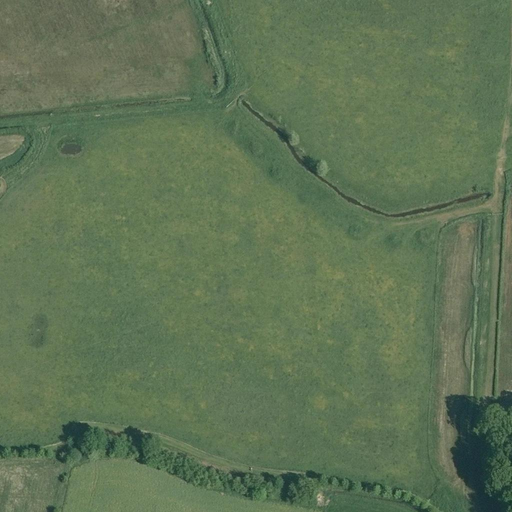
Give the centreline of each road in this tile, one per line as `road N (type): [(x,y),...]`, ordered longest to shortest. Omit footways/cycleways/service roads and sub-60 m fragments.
road 1 (track): [(431,511),(403,494),(240,469),(104,426),(74,425),(59,446),(0,452)]
road 2 (track): [(503,511),(486,417),(500,176),(511,173)]
road 3 (track): [(511,46),(500,176)]
